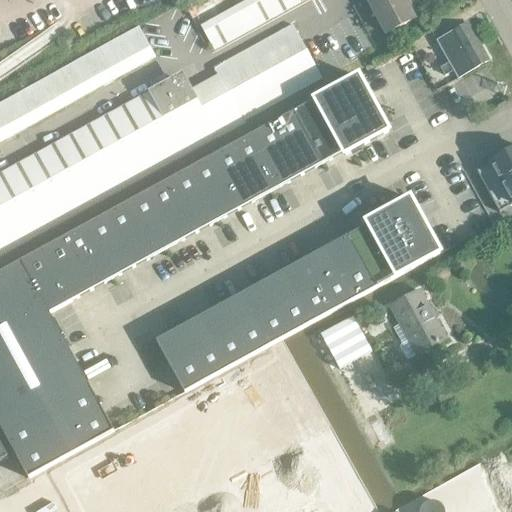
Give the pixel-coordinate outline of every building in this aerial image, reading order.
[(249,0),(201,27),(214,51),(305,0),(249,0)] [(205,18),(244,0),(214,0),(216,2),(201,9),(205,18)] [(405,0),(365,0),(385,36),(416,19),(405,0)] [(458,78),(489,60),(468,23),(437,41),(450,63),(441,67),(446,75),(454,71),(458,78)] [(292,25),(257,45),(286,99),(322,79),(292,25)] [(0,104),(0,143),(156,58),(139,28),(0,104)] [(191,90),(217,139),(245,124),(244,122),(286,99),(257,45),(214,69),(217,75),(191,90)] [(359,78),(0,273),(0,427),(29,480),(114,433),(50,315),(344,154),(345,156),(389,132),(359,78)] [(0,257),(217,139),(191,90),(188,84),(172,80),(0,174),(0,257)] [(511,204),(511,151),(474,174),(497,214),(511,204)] [(368,226),(156,342),(185,394),(283,341),(441,254),(410,200),(367,224),(368,226)] [(391,307),(400,325),(418,356),(446,340),(419,292),(391,307)] [(353,318),(321,336),(340,370),(372,353),(353,318)] [(271,386),(43,511),(307,511),(327,502),(358,484),(296,372),(271,386)] [(0,443),(0,463),(8,458),(0,443)]
